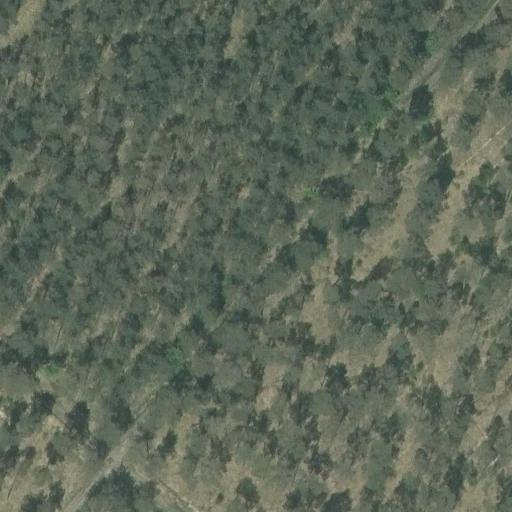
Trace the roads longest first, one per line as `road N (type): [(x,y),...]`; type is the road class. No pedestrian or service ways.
road 1 (track): [(0,366),(108,463),(502,0)]
road 2 (track): [(162,511),(108,463),(67,511)]
